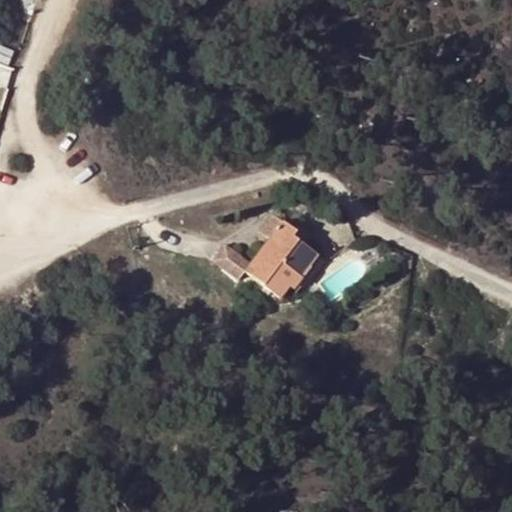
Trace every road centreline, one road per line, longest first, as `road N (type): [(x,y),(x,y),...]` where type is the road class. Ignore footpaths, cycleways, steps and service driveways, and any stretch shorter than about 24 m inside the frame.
road 1 (residential): [(81,221),(282,173),(314,179),(364,225),(511,297)]
road 2 (residential): [(81,221),(26,123),(29,70),(60,0)]
